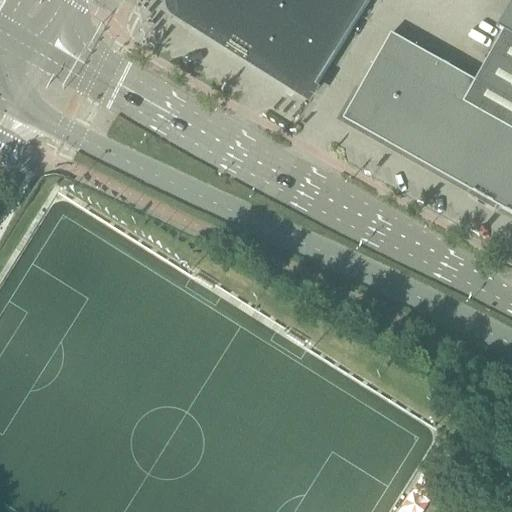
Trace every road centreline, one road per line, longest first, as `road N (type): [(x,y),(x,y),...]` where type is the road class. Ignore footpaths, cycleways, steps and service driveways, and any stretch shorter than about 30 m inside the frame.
road 1 (secondary): [(23,109),(511,345)]
road 2 (secondary): [(511,306),(36,51)]
